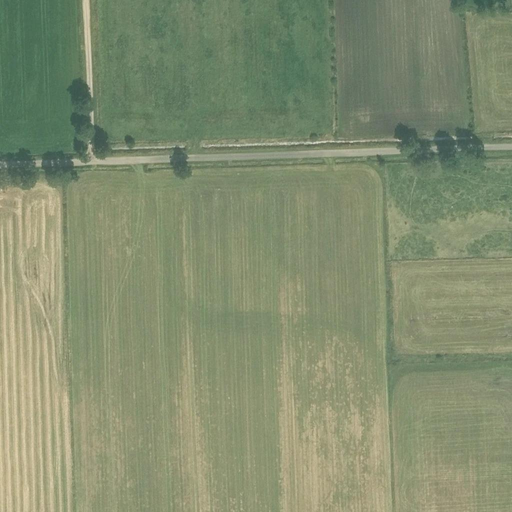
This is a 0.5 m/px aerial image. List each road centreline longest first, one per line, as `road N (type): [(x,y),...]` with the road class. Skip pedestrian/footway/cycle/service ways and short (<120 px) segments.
road 1 (track): [(91,160),(511,147)]
road 2 (track): [(91,160),(86,0)]
